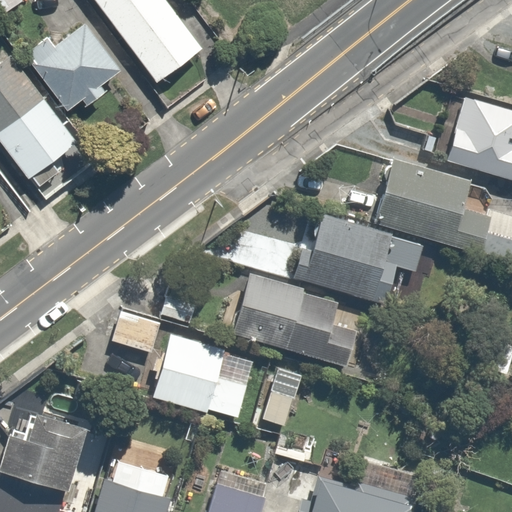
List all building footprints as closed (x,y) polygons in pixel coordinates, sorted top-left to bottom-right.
[(0,0),(0,12),(14,0),(0,0)] [(172,0),(94,0),(152,82),(204,46),(172,0)] [(58,43),(53,38),(29,58),(74,110),(121,70),(81,23),(58,43)] [(9,54),(0,60),(0,142),(28,180),(76,144),(9,54)] [(511,107),(462,94),(443,162),(511,181),(511,107)] [(462,208),(469,182),(393,161),(375,224),(482,254),(493,217),(462,208)] [(417,313),(427,273),(417,270),(424,241),(318,214),(307,256),(301,254),(294,282),(368,301),(417,313)] [(294,282),(250,271),(234,335),(352,365),(368,301),(294,282)] [(158,320),(119,309),(109,344),(149,355),(158,320)] [(258,355),(170,331),(152,398),(240,422),(258,355)] [(511,358),(511,348),(493,343),(485,368),(507,375),(511,358)] [(297,395),(268,385),(257,418),(287,428),(297,395)] [(0,465),(0,511),(61,511),(86,427),(43,414),(47,400),(20,393),(12,420),(29,425),(26,433),(11,429),(0,465)] [(411,511),(414,501),(323,477),(314,511),(411,511)] [(254,511),(260,490),(215,480),(208,511),(254,511)]
